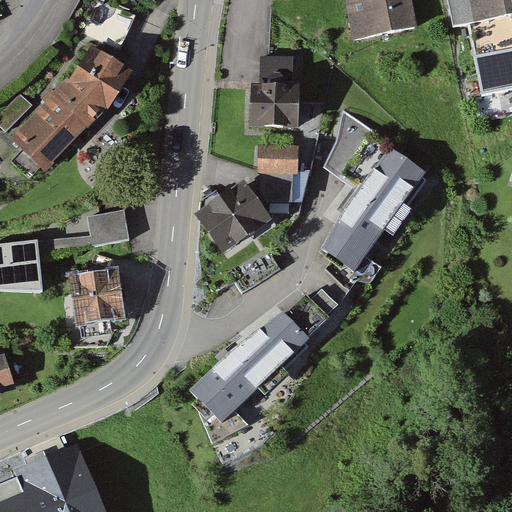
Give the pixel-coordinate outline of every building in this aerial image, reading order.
[(412,0),(348,0),(355,42),(417,31),(412,0)] [(511,0),(462,0),(468,27),(511,19),(511,0)] [(511,47),(474,55),(481,94),(511,87),(511,47)] [(58,89),(6,141),(39,176),(98,114),(127,74),(84,48),(58,89)] [(299,84),(246,85),(248,127),(300,126),(299,84)] [(298,147),(259,147),(259,177),(298,177),(298,147)] [(390,149),(323,246),(356,268),(423,172),(390,149)] [(243,186),(201,216),(224,248),(266,218),(243,186)] [(85,239),(30,246),(31,258),(124,244),(120,217),(84,221),(85,239)] [(0,290),(34,291),(31,258),(30,246),(0,248),(0,290)] [(112,273),(63,281),(70,328),(120,320),(112,273)] [(282,310),(196,390),(223,419),(309,339),(282,310)] [(0,391),(8,390),(0,360),(0,391)] [(103,511),(76,450),(0,483),(0,511),(103,511)]
